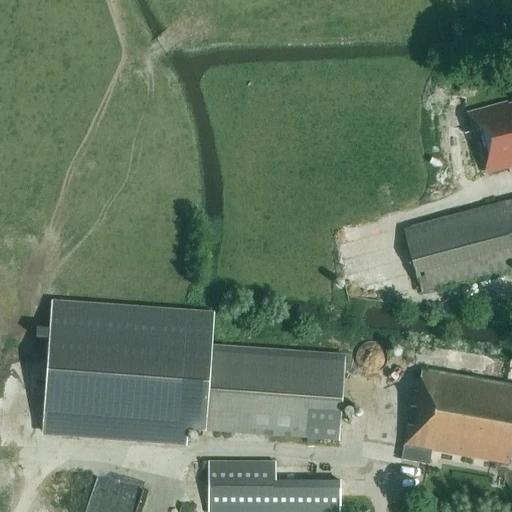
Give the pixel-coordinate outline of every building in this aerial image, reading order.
[(415,168),(477,151),(483,175),(511,167),(511,103),(508,105),(507,103),(467,114),(463,115),(452,75),(395,91),(415,168)] [(511,200),(447,218),(403,229),(421,293),(511,268),(511,200)] [(213,318),(51,307),(49,330),(36,329),(36,339),(48,340),(42,436),(185,446),(186,430),(204,431),(338,441),(344,357),(211,348),(213,318)] [(511,360),(442,348),(437,373),(428,371),(427,373),(421,372),(417,392),(413,391),(401,460),(429,465),(431,451),(509,465),(510,459),(511,459),(511,360)] [(339,511),(340,481),(274,481),(274,463),(208,463),(208,511),(339,511)]
